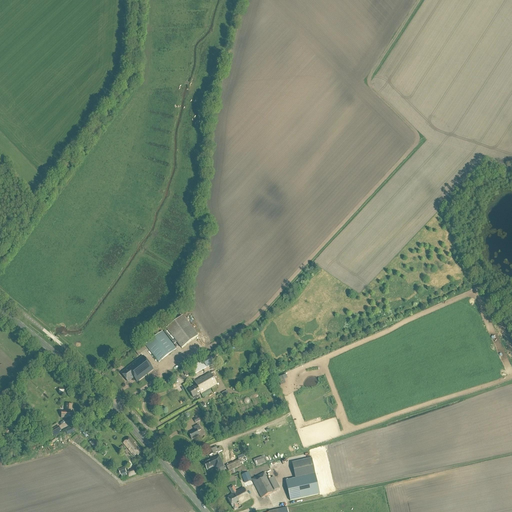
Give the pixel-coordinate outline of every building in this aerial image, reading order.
[(196,314),(193,315),(200,324),(202,322),(196,314)] [(166,329),(181,349),(198,337),(183,316),(166,329)] [(176,349),(162,332),(144,346),(158,363),(176,349)] [(143,345),(137,349),(141,354),(146,350),(143,345)] [(137,382),(153,369),(143,356),(126,369),(127,370),(121,374),(128,382),(134,378),(137,382)] [(190,369),(187,371),(190,375),(193,374),(194,376),(206,368),(214,364),(210,356),(202,361),(202,360),(189,368),(190,369)] [(217,385),(210,373),(194,383),(195,386),(189,390),(193,398),(200,394),(201,395),(217,385)] [(66,419),(66,418),(72,418),(73,404),(66,404),(65,412),(61,412),(61,419),(66,419)] [(201,430),(198,425),(193,428),(195,431),(188,434),(191,440),(199,436),(197,432),(201,430)] [(58,426),(49,432),(52,436),(61,431),(58,426)] [(136,460),(144,453),(135,444),(134,444),(129,439),(123,444),(136,460)] [(216,447),(207,452),(209,456),(218,452),(216,447)] [(239,461),(240,464),(246,461),(243,455),(237,457),(239,461)] [(215,470),(216,470),(218,474),(224,471),(218,456),(210,460),(210,461),(203,464),(206,470),(213,467),(215,470)] [(254,460),(256,467),(265,464),(263,457),(254,460)] [(292,463),(295,479),(315,474),(311,459),(292,463)] [(229,475),(241,470),(239,465),(227,470),(229,475)] [(126,472),(129,478),(137,475),(134,469),(126,472)] [(261,499),(274,492),(264,473),(251,480),(261,499)] [(286,481),(290,502),(320,495),(315,475),(286,481)] [(274,478),(268,481),(274,492),(279,489),(274,478)] [(233,486),(228,489),(232,494),(230,495),(231,496),(227,498),(234,511),(238,508),(237,506),(239,505),(239,506),(250,500),(243,488),(236,492),(233,486)]
